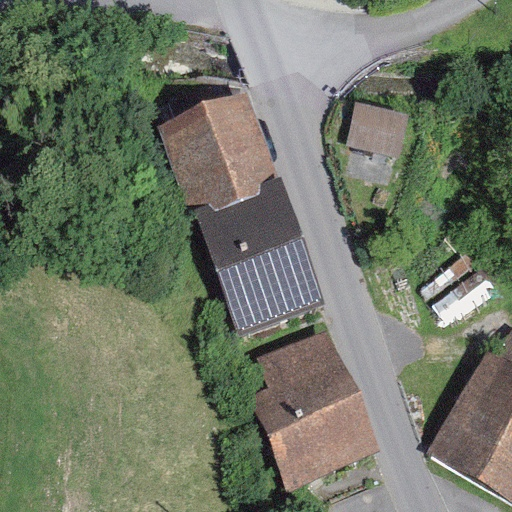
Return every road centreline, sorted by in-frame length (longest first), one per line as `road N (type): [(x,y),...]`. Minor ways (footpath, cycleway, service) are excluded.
road 1 (tertiary): [(272,77),(421,511)]
road 2 (unclassified): [(272,77),(477,0)]
